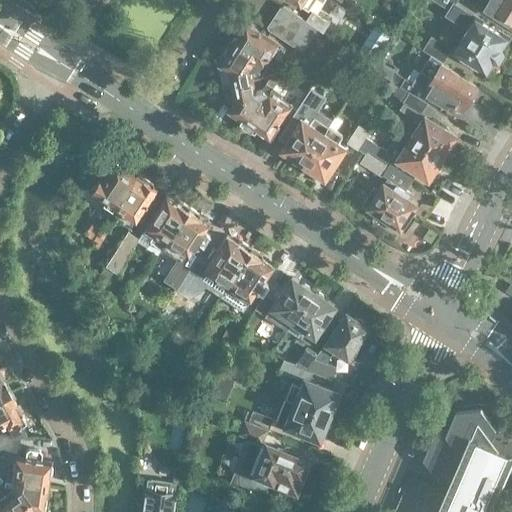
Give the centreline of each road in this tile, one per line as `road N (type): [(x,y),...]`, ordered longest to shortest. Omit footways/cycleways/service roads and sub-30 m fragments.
road 1 (primary): [(442,310),(141,115)]
road 2 (residential): [(0,300),(67,427),(83,470),(84,511)]
road 3 (tertiary): [(360,511),(442,310)]
road 4 (residential): [(442,310),(511,165)]
road 5 (residential): [(141,115),(215,0)]
road 6 (residential): [(60,62),(0,170)]
